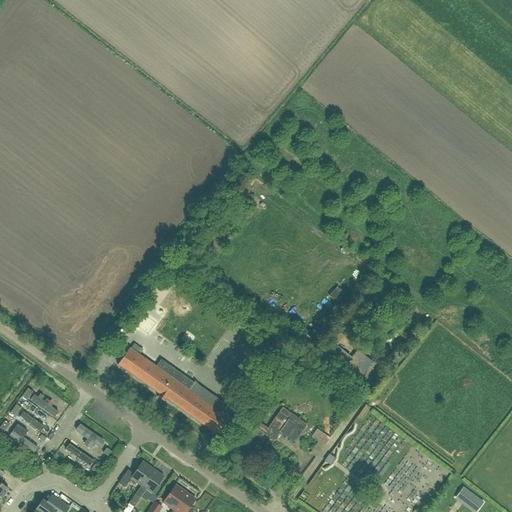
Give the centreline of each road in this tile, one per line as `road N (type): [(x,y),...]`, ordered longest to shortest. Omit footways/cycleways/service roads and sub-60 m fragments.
road 1 (unclassified): [(145,430),(0,327)]
road 2 (unclassified): [(261,511),(145,430)]
